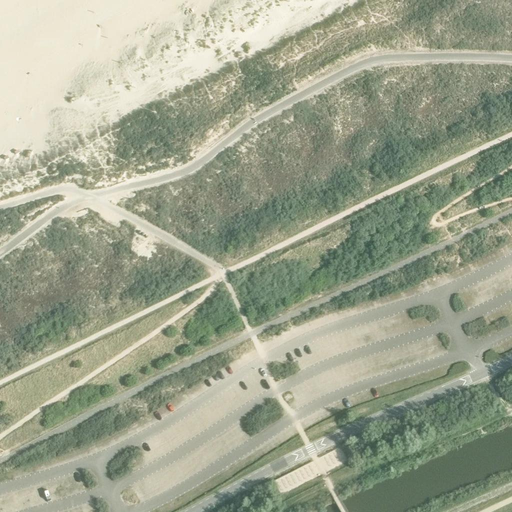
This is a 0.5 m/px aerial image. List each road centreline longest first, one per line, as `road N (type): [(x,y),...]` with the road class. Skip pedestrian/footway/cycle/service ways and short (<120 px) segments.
road 1 (unclassified): [(191,511),(511,359)]
road 2 (track): [(222,274),(91,198)]
